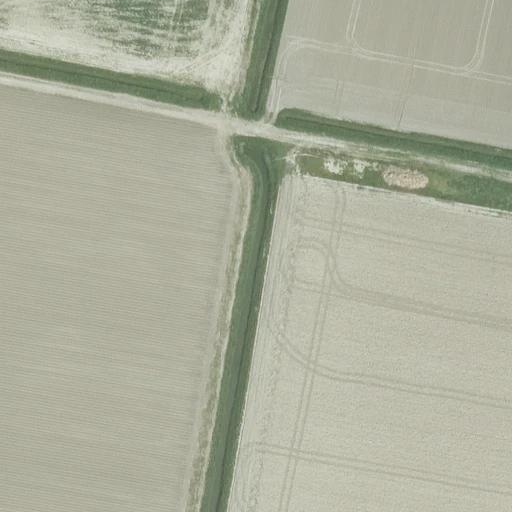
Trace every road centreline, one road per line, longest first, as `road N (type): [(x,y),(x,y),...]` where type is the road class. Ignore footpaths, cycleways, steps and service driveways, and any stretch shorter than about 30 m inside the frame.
road 1 (track): [(511,186),(0,83)]
road 2 (track): [(187,511),(243,179),(230,131)]
